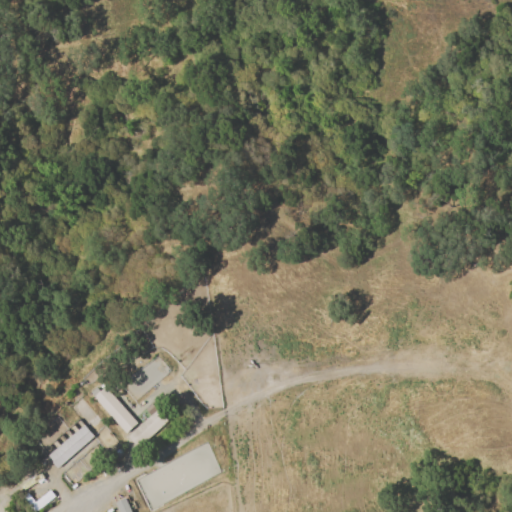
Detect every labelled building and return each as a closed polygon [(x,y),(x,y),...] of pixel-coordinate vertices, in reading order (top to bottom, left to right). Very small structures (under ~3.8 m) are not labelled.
[(152,373),(145,378),(140,372),(147,367),(152,373)] [(141,383),(135,388),(130,382),(136,377),(141,383)] [(125,435),(92,399),(103,389),(136,425),(125,435)] [(166,423),(136,450),(126,438),(150,416),(146,411),(150,407),(154,411),(155,411),(166,423)] [(55,470),(45,458),(83,426),(93,438),(55,470)] [(38,474),(18,491),(15,486),(35,470),(38,474)] [(125,490),(129,487),(135,498),(131,500),(125,490)] [(31,491),(36,497),(29,502),(24,496),(31,491)] [(41,503),(33,509),(29,503),(36,497),(41,503)] [(114,501),(119,511),(131,511),(124,497),(114,501)]
